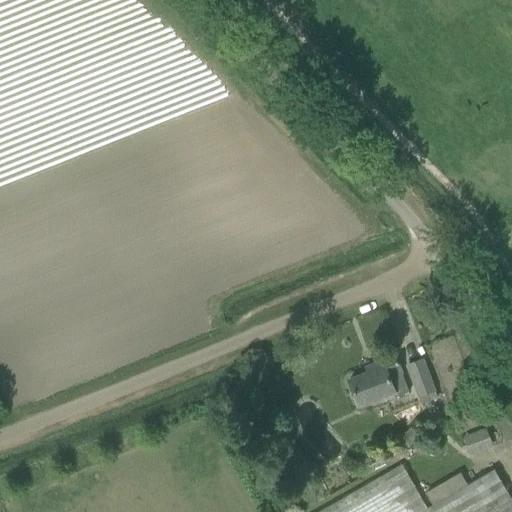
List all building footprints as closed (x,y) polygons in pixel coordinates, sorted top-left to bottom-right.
[(349,381),(359,407),(394,394),(396,398),(409,393),(395,358),(374,366),(376,371),(349,381)] [(419,397),(422,405),(437,399),(422,361),(408,366),(419,397)] [(266,421),(253,428),(258,439),(272,433),(266,421)] [(467,439),(473,453),(491,445),(486,432),(467,439)] [(322,511),(511,511),(511,502),(494,470),(467,486),(460,473),(425,494),(432,506),(426,509),(402,466),(322,511)]
